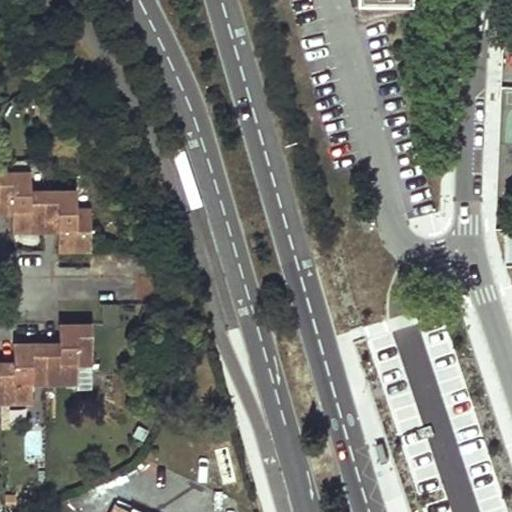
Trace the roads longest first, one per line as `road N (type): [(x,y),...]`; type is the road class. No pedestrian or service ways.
road 1 (secondary): [(139,0),(208,162),(307,511)]
road 2 (secondary): [(372,511),(222,0)]
road 3 (residential): [(470,254),(418,256),(396,231),(332,0)]
road 4 (residential): [(498,0),(470,254)]
road 5 (residential): [(0,290),(154,289)]
road 6 (residential): [(470,254),(511,378)]
